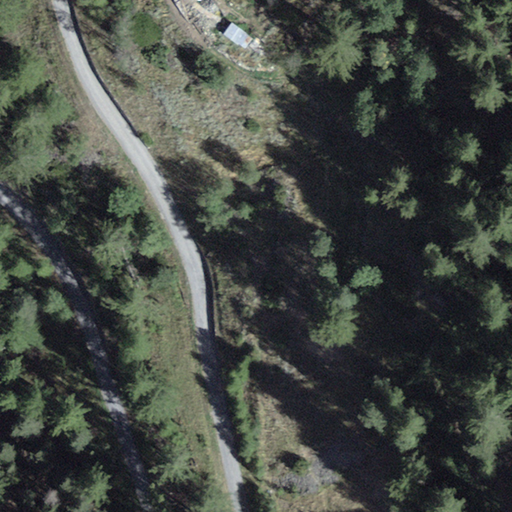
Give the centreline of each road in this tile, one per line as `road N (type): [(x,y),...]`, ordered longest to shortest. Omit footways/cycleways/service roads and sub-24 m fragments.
road 1 (residential): [(240,511),(195,268),(151,174),(85,72),(63,0)]
road 2 (residential): [(0,190),(45,238),(88,304),(155,511)]
